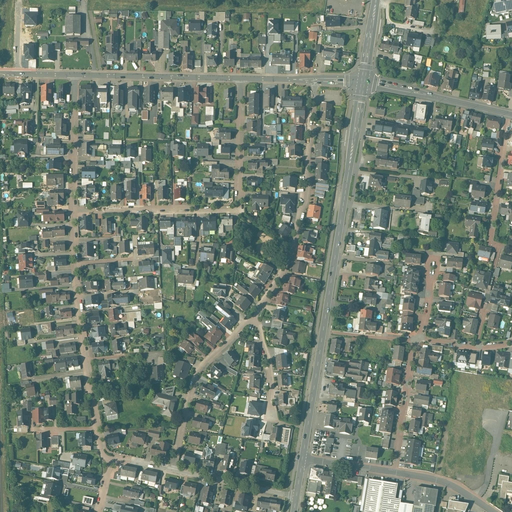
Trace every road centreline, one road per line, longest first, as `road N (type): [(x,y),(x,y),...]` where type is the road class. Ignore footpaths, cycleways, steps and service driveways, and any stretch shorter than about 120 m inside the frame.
road 1 (secondary): [(362,82),(302,457)]
road 2 (residential): [(74,210),(235,205),(240,79)]
road 3 (residential): [(254,317),(297,233),(314,81)]
road 4 (residential): [(174,468),(198,376),(254,317)]
road 5 (residential): [(74,75),(240,79)]
road 6 (residential): [(508,114),(487,241),(511,250)]
road 7 (tertiary): [(362,82),(508,114)]
road 8 (residential): [(74,75),(74,210)]
road 9 (residential): [(393,471),(415,340)]
road 10 (residential): [(174,468),(296,497)]
